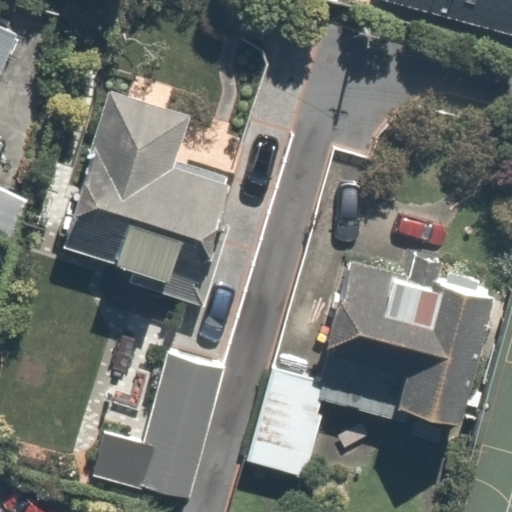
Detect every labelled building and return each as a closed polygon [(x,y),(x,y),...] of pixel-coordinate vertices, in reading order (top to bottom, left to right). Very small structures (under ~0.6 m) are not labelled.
[(94,0),(141,11),(143,0),(94,0)] [(511,0),(394,0),(393,6),(511,35),(511,0)] [(0,184),(18,143),(0,135),(0,109),(30,42),(0,28),(0,184)] [(197,131),(112,102),(73,219),(143,243),(132,275),(204,299),(240,191),(183,172),(197,131)] [(347,259),(317,357),(281,346),(245,465),(313,486),(336,411),(400,430),(404,418),(471,438),(510,310),(347,259)] [(244,369),(167,352),(149,436),(103,426),(93,475),(216,501),(244,369)]
